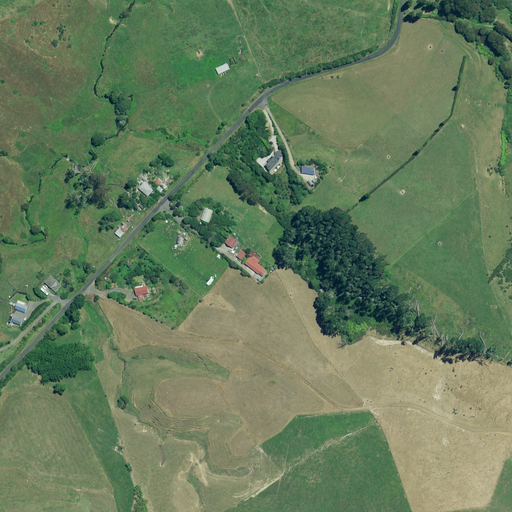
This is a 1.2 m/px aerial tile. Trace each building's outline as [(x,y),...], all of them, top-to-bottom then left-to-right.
[(230,69),(227,63),(216,69),(219,74),(230,69)] [(279,161),(274,157),(271,160),(269,159),(267,161),(269,162),(265,166),(270,171),(279,161)] [(315,168),(303,166),(302,173),(314,175),(315,168)] [(154,190),(146,182),(139,188),(148,196),(154,190)] [(212,210),(207,208),(203,220),(207,222),(212,210)] [(125,233),(120,228),(115,233),(120,238),(125,233)] [(238,242),(231,236),(226,243),(233,249),(238,242)] [(247,254),(242,250),(237,256),(243,261),(247,254)] [(260,261),(253,255),(246,264),(259,274),(259,273),(263,277),(267,272),(263,268),(263,267),(258,263),(260,261)] [(58,281),(52,276),(46,283),(52,288),(56,292),(62,286),(58,281)] [(148,293),(146,286),(135,289),(136,296),(148,293)] [(28,307),(18,303),(15,309),(25,313),(28,307)] [(22,320),(14,317),(12,322),(20,325),(22,320)]
